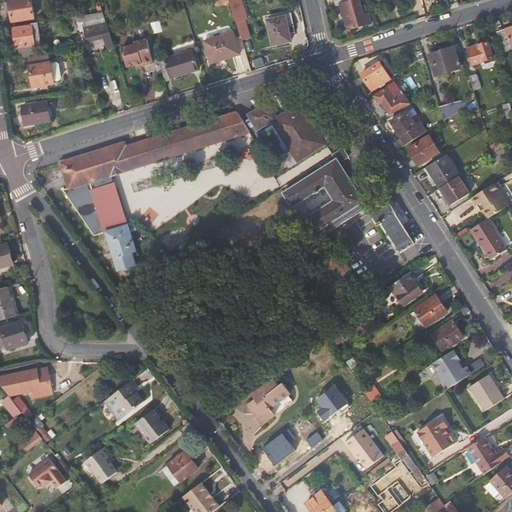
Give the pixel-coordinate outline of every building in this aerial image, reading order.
[(23,20),(35,18),(31,0),(9,0),(10,1),(5,1),(6,9),(11,9),(12,19),(23,17),(23,20)] [(248,20),(241,0),(230,0),(231,2),(237,23),(248,20)] [(350,29),(372,23),(369,13),(365,14),(360,0),(335,0),(337,4),(339,3),(346,27),(350,29)] [(109,49),(114,48),(106,23),(105,19),(103,12),(74,17),(76,23),(90,21),(92,26),(84,27),(88,42),(105,39),(109,49)] [(156,13),(148,15),(150,23),(158,22),(156,13)] [(292,15),(287,16),(290,34),(295,33),(292,15)] [(292,41),(290,34),(287,16),(267,20),(272,46),(292,41)] [(158,22),(150,23),(151,25),(153,34),(163,32),(160,21),(158,22)] [(41,43),(37,22),(32,23),(32,25),(13,28),(17,48),(35,45),(35,44),(41,43)] [(250,38),(246,25),(238,28),(242,40),(250,38)] [(511,27),(499,31),(502,43),(505,53),(511,50),(511,27)] [(240,54),(234,32),(204,41),(211,63),(240,54)] [(153,63),(147,39),(135,43),(135,45),(122,48),(127,67),(136,64),(141,63),(142,65),(153,63)] [(489,42),(478,45),(480,48),(469,52),(473,65),(495,58),(489,42)] [(20,58),(29,56),(37,55),(36,45),(19,48),(20,58)] [(455,47),(429,55),(435,76),(461,68),(455,47)] [(193,51),(160,61),(161,65),(165,81),(199,70),(193,51)] [(52,62),(50,53),(29,56),(30,66),(52,62)] [(381,61),(361,73),(372,91),(391,79),(381,61)] [(55,84),(55,82),(60,81),(62,79),(61,72),(60,66),(58,64),(52,65),(52,62),(30,66),(34,87),(55,84)] [(477,74),(470,76),(474,89),(474,91),(482,88),(477,74)] [(410,103),(396,81),(374,94),(384,109),(387,107),(391,114),(400,109),(401,109),(410,103)] [(272,122),(298,162),(326,144),(299,103),(278,117),(268,101),(248,115),(258,130),(272,122)] [(51,122),(48,102),(24,106),(27,126),(51,122)] [(459,102),(440,107),(444,121),(462,110),(459,102)] [(507,119),(511,118),(511,108),(510,102),(503,105),(507,119)] [(427,132),(421,123),(417,126),(415,123),(407,110),(391,120),(406,145),(427,132)] [(111,176),(251,132),(238,112),(128,146),(126,142),(61,163),(69,189),(62,191),(96,235),(107,232),(119,270),(137,265),(133,252),(137,251),(115,183),(114,184),(111,176)] [(258,131),(249,119),(245,122),(253,134),(258,131)] [(430,135),(408,149),(419,166),(441,152),(430,135)] [(491,146),(496,153),(506,147),(502,139),(491,146)] [(511,153),(511,143),(506,147),(496,153),(491,156),(495,164),(511,153)] [(334,154),(337,159),(340,164),(340,163),(350,156),(344,147),(334,154)] [(462,175),(448,154),(427,167),(428,168),(425,169),(430,178),(433,176),(441,188),(462,175)] [(340,164),(337,159),(284,192),(293,206),(325,186),(334,201),(303,222),(315,242),(366,208),(369,212),(380,206),(371,192),(363,198),(340,163),(340,164)] [(472,175),(469,170),(462,175),(441,188),(435,192),(440,199),(446,196),(452,206),(473,193),(464,180),(472,175)] [(511,205),(497,182),(473,197),(474,197),(479,205),(483,202),(487,208),(484,210),(489,218),(511,205)] [(415,244),(388,200),(380,206),(369,212),(379,227),(382,225),(401,254),(415,244)] [(496,227),(489,218),(472,229),(478,239),(479,238),(483,244),(492,259),(508,249),(494,228),(496,227)] [(0,265),(14,262),(8,243),(0,245),(0,265)] [(424,291),(411,272),(391,286),(404,305),(424,291)] [(0,320),(17,315),(8,287),(0,289),(0,320)] [(436,296),(417,309),(427,325),(446,312),(436,296)] [(465,336),(454,319),(433,333),(444,350),(465,336)] [(23,321),(2,326),(8,349),(29,343),(23,321)] [(335,337),(339,344),(346,340),(341,333),(335,337)] [(335,337),(331,339),(336,346),(339,344),(335,337)] [(461,359),(455,349),(435,362),(441,372),(440,375),(443,380),(447,380),(451,388),(473,373),(469,366),(465,369),(459,361),(461,359)] [(461,359),(459,361),(465,369),(469,366),(463,357),(461,359)] [(0,376),(0,380),(11,396),(31,391),(33,398),(54,393),(49,367),(40,369),(39,367),(0,376)] [(489,374),(471,386),(486,410),(505,398),(489,374)] [(291,393),(283,383),(279,386),(274,379),(253,395),(256,399),(249,405),(261,420),(273,411),(270,409),(291,393)] [(132,380),(112,395),(104,401),(119,420),(127,414),(143,402),(131,386),(135,383),(132,380)] [(374,386),(366,392),(373,402),(381,397),(374,386)] [(19,395),(13,400),(22,412),(26,417),(28,420),(34,415),(19,395)] [(13,400),(10,396),(4,401),(16,417),(19,414),(22,412),(13,400)] [(154,410),(135,424),(151,444),(170,429),(163,420),(161,422),(158,419),(160,418),(154,410)] [(276,415),(273,411),(261,420),(264,425),(276,415)] [(42,413),(31,423),(38,432),(43,439),(46,442),(56,434),(52,430),(48,432),(43,426),(45,425),(42,421),(46,418),(42,413)] [(16,417),(5,425),(9,430),(23,419),(19,414),(16,417)] [(443,417),(420,431),(436,456),(458,442),(452,433),(450,434),(447,427),(449,427),(443,417)] [(364,428),(345,442),(354,454),(356,452),(360,457),(368,468),(385,455),(364,428)] [(387,435),(398,453),(405,448),(394,432),(393,431),(387,435)] [(18,447),(23,454),(38,443),(43,439),(38,432),(18,447)] [(467,448),(485,475),(510,456),(505,449),(497,455),(485,436),(467,448)] [(419,467),(405,448),(398,453),(403,460),(405,458),(414,470),(419,467)] [(110,458),(103,449),(87,462),(103,483),(118,471),(112,463),(110,464),(107,460),(110,458)] [(187,451),(169,466),(182,482),(200,468),(187,451)] [(66,481),(50,459),(29,474),(38,486),(43,483),(45,485),(52,480),(57,488),(66,481)] [(176,486),(182,482),(169,466),(163,470),(170,479),(176,486)] [(500,491),(507,499),(511,493),(511,472),(506,466),(490,480),(484,486),(494,497),(500,491)] [(434,473),(428,476),(433,484),(438,479),(434,473)] [(202,483),(185,496),(196,511),(213,511),(220,507),(213,497),(212,498),(208,493),(209,492),(202,483)] [(307,502),(314,511),(325,511),(335,505),(323,490),(307,502)] [(431,511),(444,511),(449,509),(448,509),(445,504),(440,498),(428,507),(431,511)] [(451,501),(445,504),(448,509),(454,505),(451,501)]
